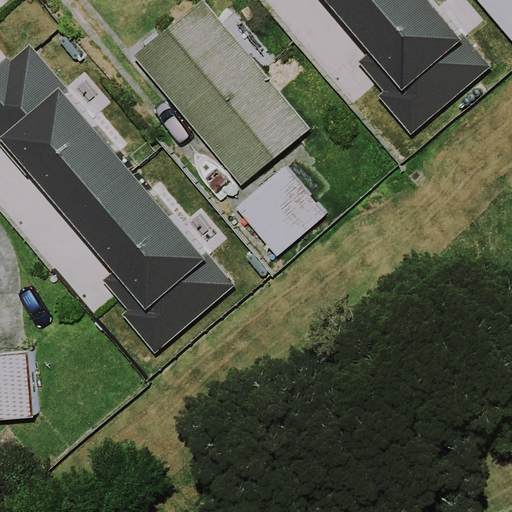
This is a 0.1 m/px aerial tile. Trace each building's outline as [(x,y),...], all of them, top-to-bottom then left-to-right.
[(326,0),(356,35),(396,0),(326,0)] [(511,0),(476,0),(511,42),(511,0)] [(307,132),(202,2),(135,56),(240,186),(307,132)] [(442,101),(402,58),(360,98),(401,140),(442,101)] [(148,163),(89,93),(17,154),(26,164),(0,185),(0,188),(34,229),(62,262),(74,252),(88,268),(161,206),(225,280),(253,255),(164,150),(148,163)] [(323,218),(284,170),(235,210),(275,258),(323,218)] [(0,419),(33,415),(25,352),(0,355),(0,419)]
